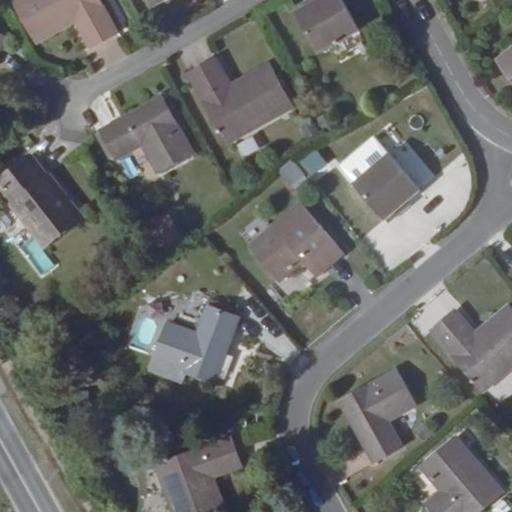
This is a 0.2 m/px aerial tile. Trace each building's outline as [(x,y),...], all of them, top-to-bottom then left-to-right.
[(101,0),(16,0),(37,38),(75,17),(94,49),(121,35),(101,0)] [(341,0),(315,0),(296,12),(318,52),(358,30),(341,0)] [(0,54),(9,35),(0,31),(0,54)] [(511,49),(499,61),(511,76),(511,49)] [(229,66),(194,86),(225,144),(293,107),(270,65),(238,83),(229,66)] [(162,96),(101,131),(116,160),(142,145),(158,173),(193,152),(162,96)] [(314,149),(297,161),(308,176),(324,164),(314,149)] [(84,216),(32,151),(0,175),(0,188),(46,247),(84,216)] [(389,155),(354,183),(383,219),(418,190),(389,155)] [(288,159),(275,174),(294,190),(307,175),(288,159)] [(355,262),(303,200),(252,244),(282,280),(305,261),(326,287),(355,262)] [(166,216),(147,227),(160,249),(179,238),(166,216)] [(169,322),(155,360),(216,383),(240,318),(209,306),(199,333),(169,322)] [(458,309),(433,329),(486,391),(511,368),(511,312),(482,338),(458,309)] [(397,370),(341,402),(377,463),(405,447),(390,421),(417,405),(397,370)] [(233,418),(164,457),(194,511),(221,511),(239,502),(218,464),(249,447),(233,418)] [(426,503),(433,511),(470,511),(500,487),(456,436),(422,465),(442,489),(426,503)]
